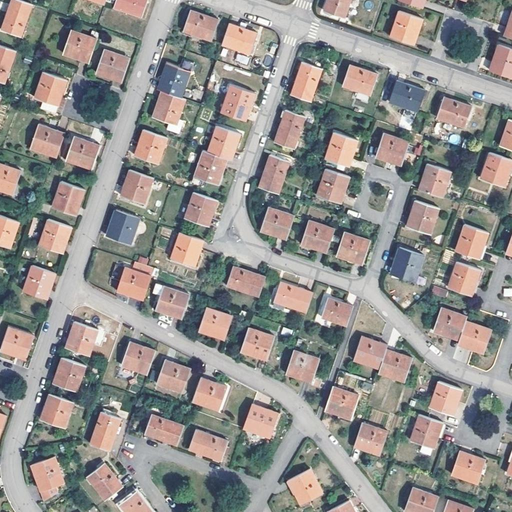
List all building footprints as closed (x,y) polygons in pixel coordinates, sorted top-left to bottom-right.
[(31,3),(23,0),(10,0),(1,28),(20,35),(31,3)] [(115,0),(114,5),(142,14),(146,0),(115,0)] [(325,0),(323,8),(344,15),(349,0),(325,0)] [(389,34),(407,40),(412,24),(418,27),(422,16),(398,8),(389,34)] [(189,10),(182,30),(210,40),(217,19),(189,10)] [(511,22),(507,21),(503,34),(507,36),(511,22)] [(228,23),(221,43),(249,53),(256,32),(228,23)] [(412,24),(407,40),(413,42),(418,27),(412,24)] [(70,28),(62,52),(74,56),(75,51),(90,56),(97,36),(70,28)] [(511,48),(498,43),(494,54),(499,56),(494,71),(511,77),(511,48)] [(15,50),(0,44),(0,80),(5,82),(15,50)] [(103,47),(95,71),(107,75),(108,73),(109,72),(123,76),(130,56),(103,47)] [(75,51),(74,56),(88,60),(90,56),(75,51)] [(236,54),(235,61),(247,63),(248,57),(236,54)] [(499,56),(494,54),(489,69),(494,71),(499,56)] [(166,75),(161,89),(166,91),(181,96),(190,70),(192,62),(182,59),(180,67),(166,62),(162,73),(164,74),(166,75)] [(302,62),(291,94),(310,101),(321,68),(302,62)] [(349,64),(342,84),(357,89),(355,96),(367,101),(369,94),(370,94),(377,74),(349,64)] [(66,78),(42,69),(34,96),(52,102),(56,94),(60,96),(66,78)] [(108,73),(107,75),(122,80),(123,76),(109,72),(108,73)] [(164,74),(162,73),(157,88),(161,89),(166,75),(164,74)] [(397,80),(389,100),(417,110),(424,90),(397,80)] [(230,84),(221,110),(240,117),(245,103),(247,103),(250,104),(254,93),(230,84)] [(161,105),(166,91),(161,89),(158,98),(156,103),(161,105)] [(185,97),(181,96),(166,91),(161,105),(156,103),(152,115),(175,123),(185,97)] [(443,96),(436,116),(464,127),(471,106),(443,96)] [(245,119),(250,104),(247,103),(245,103),(240,117),(245,119)] [(304,116),(282,110),(280,116),(283,117),(274,142),(294,148),(304,116)] [(511,119),(509,119),(500,145),(511,148),(511,119)] [(64,132),(37,123),(30,146),(56,155),(64,132)] [(216,125),(207,151),(223,156),(227,157),(227,158),(232,143),(236,144),(240,133),(216,125)] [(143,128),(139,140),(144,141),(139,155),(158,162),(167,136),(143,128)] [(334,131),(324,157),(344,164),(345,161),(348,150),(353,152),(357,139),(334,131)] [(383,132),(375,156),(386,159),(388,155),(402,160),(408,141),(383,132)] [(99,144),(73,135),(65,159),(91,167),(99,144)] [(144,141),(139,140),(134,154),(139,155),(144,141)] [(234,150),(236,144),(232,143),(227,158),(231,159),(234,150)] [(203,149),(194,175),(205,178),(218,183),(222,171),(218,170),(223,156),(207,151),(203,149)] [(348,165),(353,152),(348,150),(345,161),(344,164),(348,165)] [(504,185),(508,172),(504,171),(505,169),(509,158),(489,151),(480,177),(504,185)] [(270,155),(259,187),(279,193),(289,161),(270,155)] [(401,164),(402,160),(388,155),(386,159),(401,164)] [(227,157),(223,156),(218,170),(222,171),(224,166),(227,157)] [(21,169),(0,162),(0,183),(2,184),(1,187),(0,189),(13,194),(21,169)] [(451,170),(427,162),(424,174),(428,175),(425,185),(423,190),(443,196),(451,170)] [(153,177),(129,169),(126,179),(128,180),(130,181),(125,196),(144,202),(153,177)] [(325,169),(317,195),(336,201),(338,194),(341,187),(345,188),(349,177),(325,169)] [(194,175),(192,174),(190,181),(202,185),(205,178),(194,175)] [(428,175),(424,174),(419,188),(423,190),(425,185),(428,175)] [(61,179),(52,205),(71,212),(76,199),(78,199),(80,199),(84,187),(61,179)] [(120,194),(125,196),(130,181),(128,180),(126,179),(120,194)] [(341,203),(345,188),(341,187),(338,194),(336,201),(341,203)] [(217,199),(193,191),(184,217),(204,223),(209,209),(213,210),(217,199)] [(75,214),(80,199),(78,199),(76,199),(71,212),(75,214)] [(415,200),(411,212),(415,213),(412,222),(411,227),(430,233),(439,208),(415,200)] [(295,214),(268,206),(261,229),(272,233),(274,228),(289,233),(295,214)] [(139,217),(115,209),(111,221),(113,221),(116,222),(111,236),(130,242),(139,217)] [(211,217),(213,210),(209,209),(204,223),(208,225),(211,217)] [(415,213),(411,212),(407,225),(411,227),(412,222),(415,213)] [(0,214),(0,243),(10,247),(20,221),(0,214)] [(71,226),(48,217),(39,243),(59,250),(64,236),(65,236),(68,237),(71,226)] [(308,220),(301,243),(313,247),(315,242),(329,246),(335,228),(308,220)] [(113,221),(111,221),(107,234),(111,236),(116,222),(113,221)] [(463,224),(454,250),(473,256),(476,248),(478,241),(483,243),(486,231),(463,224)] [(287,237),(289,233),(274,228),(272,233),(287,237)] [(199,238),(179,231),(171,257),(195,265),(198,253),(194,251),(199,238)] [(344,232),(336,255),(348,259),(350,254),(357,257),(356,261),(363,264),(370,241),(344,232)] [(64,236),(59,250),(63,251),(68,237),(65,236),(64,236)] [(194,251),(198,253),(200,248),(202,239),(199,238),(194,251)] [(478,258),(483,243),(478,241),(476,248),(473,256),(478,258)] [(327,251),(329,246),(315,242),(313,247),(319,248),(327,251)] [(399,247),(395,259),(399,260),(397,266),(395,274),(414,281),(423,255),(399,247)] [(357,257),(350,254),(348,259),(347,262),(354,264),(355,263),(356,261),(357,257)] [(399,260),(395,259),(390,273),(395,274),(397,266),(399,260)] [(117,289),(129,293),(130,289),(137,291),(136,295),(143,298),(144,294),(153,266),(135,260),(132,269),(125,266),(117,289)] [(480,270),(457,262),(448,287),(467,294),(470,287),(472,281),(476,282),(480,270)] [(32,263),(23,289),(43,296),(48,283),(50,283),(51,284),(55,272),(32,263)] [(265,276),(232,265),(226,284),(259,296),(265,276)] [(280,281),(273,300),(306,311),(313,292),(280,281)] [(472,295),(476,282),(472,281),(470,287),(467,294),(472,295)] [(155,309),(166,313),(168,309),(182,314),(188,295),(163,286),(156,284),(154,291),(160,293),(155,309)] [(445,296),(446,288),(432,286),(431,294),(445,296)] [(511,287),(503,288),(503,296),(511,296),(511,287)] [(328,297),(321,316),(346,325),(352,305),(328,297)] [(232,315),(206,306),(198,329),(216,335),(217,332),(225,334),(232,315)] [(467,315),(440,307),(432,330),(444,334),(446,330),(460,334),(465,320),(467,315)] [(168,309),(166,313),(180,318),(182,314),(168,309)] [(491,328),(465,320),(460,334),(459,339),(458,343),(464,346),(466,341),(473,343),(472,345),(471,348),(483,352),(491,328)] [(98,329),(75,321),(71,333),(73,333),(75,334),(71,348),(90,355),(98,329)] [(0,349),(12,353),(13,348),(27,352),(34,335),(8,325),(0,349)] [(248,327),(240,351),(266,359),(274,336),(248,327)] [(446,330),(444,334),(450,336),(459,339),(460,334),(446,330)] [(73,333),(71,333),(66,347),(71,348),(75,334),(73,333)] [(380,341),(361,335),(353,359),(379,368),(386,348),(388,344),(380,341)] [(130,341),(121,364),(147,374),(155,350),(130,341)] [(25,357),(27,352),(13,348),(12,353),(25,357)] [(285,372),(304,379),(305,374),(313,377),(319,358),(293,348),(285,372)] [(412,357),(386,348),(379,368),(378,372),(404,381),(412,357)] [(63,356),(59,367),(63,369),(58,383),(77,389),(86,363),(63,356)] [(165,360),(156,383),(182,393),(191,369),(165,360)] [(63,369),(59,367),(56,375),(54,382),(58,383),(63,369)] [(201,377),(193,400),(219,409),(227,386),(201,377)] [(462,388),(438,380),(430,406),(453,414),(456,406),(451,405),(453,399),(455,400),(458,400),(462,388)] [(358,394),(333,385),(325,409),(333,412),(335,407),(340,409),(339,414),(351,417),(358,394)] [(45,408),(41,419),(65,427),(74,401),(50,392),(45,408)] [(253,403),(244,427),(270,436),(279,412),(253,403)] [(101,411),(90,442),(109,450),(121,419),(101,411)] [(146,432),(178,443),(184,424),(153,413),(146,432)] [(439,420),(419,413),(410,439),(434,447),(438,435),(436,434),(434,434),(439,420)] [(436,434),(438,435),(442,421),(439,420),(434,434),(436,434)] [(369,445),(368,450),(379,453),(387,430),(361,421),(353,445),(360,447),(362,442),(369,445)] [(228,440),(196,429),(189,448),(221,459),(228,440)] [(421,445),(420,452),(431,455),(433,448),(421,445)] [(484,457),(458,448),(450,472),(476,481),(484,457)] [(40,474),(45,488),(41,490),(44,500),(57,492),(54,485),(63,481),(54,456),(31,464),(35,476),(37,475),(40,474)] [(105,462),(87,476),(105,499),(123,485),(105,462)] [(311,468),(293,477),(300,490),(295,493),(301,503),(324,492),(311,468)] [(37,475),(35,476),(41,490),(45,488),(40,474),(37,475)] [(295,493),(300,490),(293,477),(289,479),(295,493)] [(432,511),(439,495),(413,486),(406,505),(405,510),(411,511),(414,511),(415,509),(421,511),(420,511),(432,511)] [(152,511),(136,491),(120,503),(127,511),(152,511)] [(472,511),(474,508),(448,498),(443,511),(472,511)] [(356,511),(349,499),(327,510),(328,511),(356,511)]
